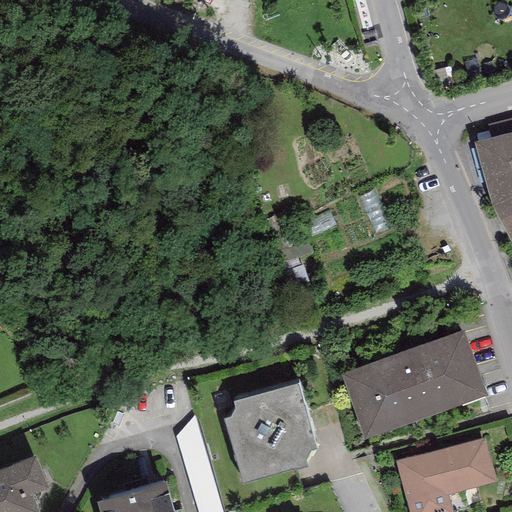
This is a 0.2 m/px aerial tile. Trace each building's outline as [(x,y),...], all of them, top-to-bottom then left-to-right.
[(489,193),(509,235),(511,234),(511,123),(474,135),(489,193)] [(463,319),(341,364),(365,428),(487,383),(463,319)] [(299,370),(233,389),(235,397),(229,407),(223,408),(242,472),(308,452),(306,446),(311,436),(317,434),(299,370)] [(197,487),(217,482),(202,420),(182,425),(197,487)] [(485,431),(396,455),(411,511),(443,511),(454,509),(448,487),(496,474),(485,431)] [(0,511),(16,511),(40,503),(35,491),(37,490),(34,483),(49,476),(36,444),(0,458),(0,511)] [(179,511),(167,468),(98,487),(105,511),(179,511)]
